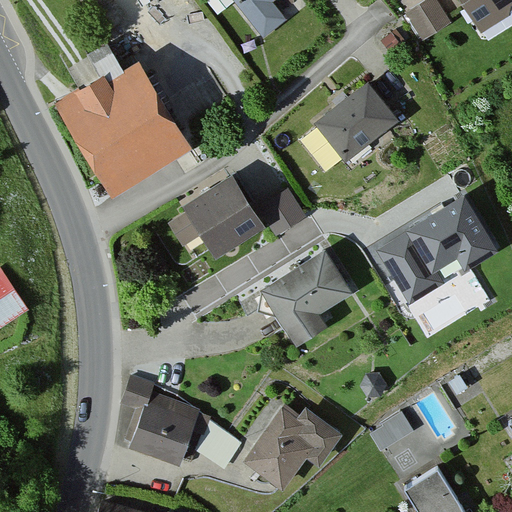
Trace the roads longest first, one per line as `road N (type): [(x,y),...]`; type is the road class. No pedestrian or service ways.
road 1 (residential): [(79,236),(229,161),(362,28)]
road 2 (tertiary): [(70,511),(89,440),(97,353),(79,236)]
road 3 (tertiary): [(79,236),(0,64)]
